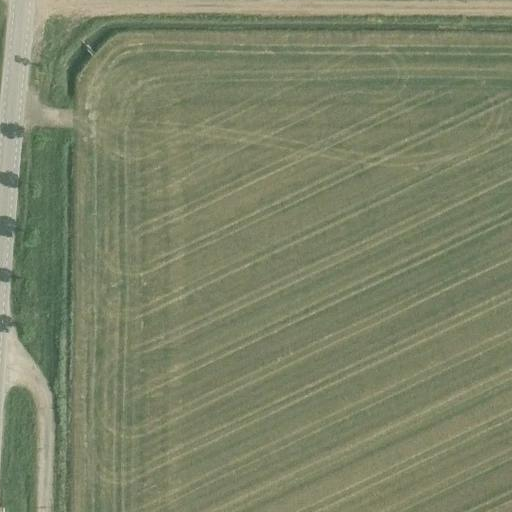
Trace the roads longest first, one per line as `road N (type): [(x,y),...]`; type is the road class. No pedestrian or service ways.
road 1 (track): [(21,2),(511,12)]
road 2 (tertiary): [(0,237),(21,0)]
road 3 (track): [(0,361),(28,370),(44,387),(47,511)]
